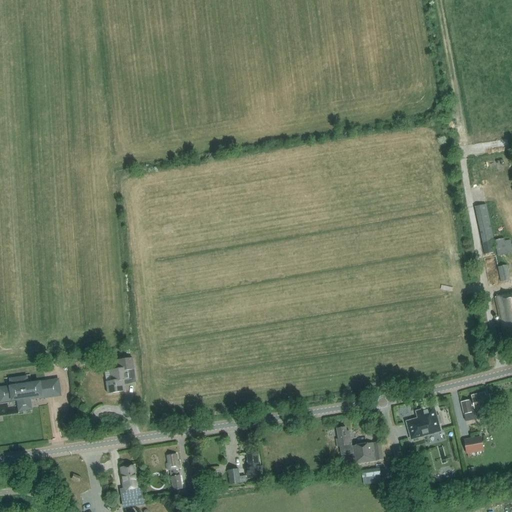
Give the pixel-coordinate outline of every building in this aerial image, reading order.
[(487,204),(476,207),(484,255),(493,253),(490,241),(493,240),(487,204)] [(504,241),(503,239),(495,241),(498,257),(506,255),(506,254),(511,253),(511,252),(509,240),(504,241)] [(506,264),(498,266),(501,281),(509,279),(506,264)] [(511,293),(495,297),(503,335),(505,334),(507,342),(511,340),(511,293)] [(113,381),(107,382),(109,393),(125,391),(124,380),(129,379),(128,369),(134,368),(133,358),(115,361),(116,370),(111,370),(113,381)] [(48,395),(46,381),(28,383),(27,377),(12,379),(12,386),(6,386),(8,400),(17,399),(17,402),(19,402),(20,408),(29,407),(28,400),(30,400),(29,397),(48,395)] [(469,401),(469,400),(461,402),(465,422),(487,417),(484,406),(491,405),(489,395),(485,396),(484,393),(471,396),(472,400),(469,401)] [(438,424),(441,424),(439,416),(436,417),(433,408),(418,412),(420,419),(407,422),(412,439),(440,432),(438,424)] [(338,439),(336,439),(337,446),(340,446),(341,456),(351,454),(353,465),(382,460),(379,442),(351,446),(349,429),(345,430),(345,427),(336,429),(338,439)] [(464,440),(466,454),(483,451),(481,437),(464,440)] [(247,468),(248,475),(262,473),(261,467),(259,467),(257,453),(246,455),(248,468),(247,468)] [(180,468),(179,462),(177,462),(176,455),(167,456),(168,464),(167,464),(168,470),(170,470),(171,477),(173,491),(182,489),(180,476),(177,476),(176,469),(180,468)] [(137,499),(137,497),(139,497),(139,499),(143,499),(141,485),(137,486),(134,466),(121,468),(124,490),(121,490),(123,502),(137,499)] [(378,468),(360,471),(361,478),(379,475),(378,468)] [(239,470),(229,471),(231,485),(241,484),(246,483),(245,476),(240,477),(239,470)] [(203,471),(191,473),(193,481),(204,479),(203,471)] [(220,485),(217,471),(205,473),(207,487),(220,485)]
